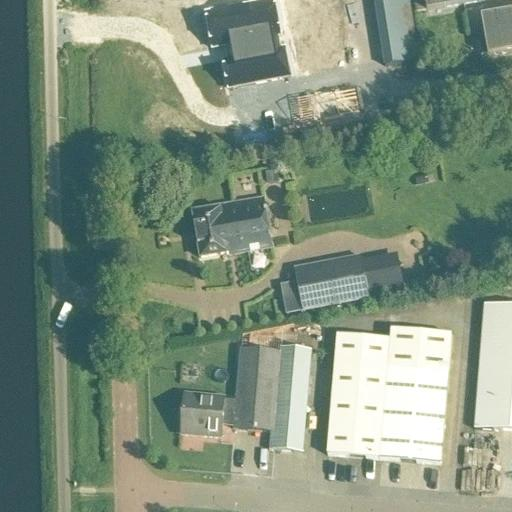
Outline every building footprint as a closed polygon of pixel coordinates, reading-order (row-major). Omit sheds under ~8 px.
[(412,0),(378,0),(387,66),(420,62),(412,0)] [(496,0),(426,0),(429,11),(496,0)] [(212,17),(208,18),(214,52),(227,49),(230,64),(225,65),(230,91),(290,80),(285,53),(280,54),(277,40),(280,39),(277,25),(274,7),(274,5),(227,14),(223,12),(215,14),(212,17)] [(511,53),(511,12),(482,17),(489,57),(511,53)] [(357,92),(297,104),(304,135),(363,123),(357,92)] [(232,261),(278,252),(271,203),(221,212),(221,214),(196,218),(204,264),(231,260),(232,261)] [(361,258),(295,271),(304,314),(369,302),(361,258)] [(511,313),(485,311),(476,435),(511,438),(511,313)] [(442,471),(449,380),(452,340),(392,336),(391,346),(382,466),(442,471)] [(282,342),(262,341),(243,339),(242,357),(241,357),(237,407),(225,406),(226,404),(185,401),(182,436),(201,438),(200,442),(223,443),(224,427),(235,428),(235,435),(272,438),(270,456),(302,458),(311,357),(281,354),(282,342)] [(382,466),(391,346),(337,342),(328,462),(382,466)]
